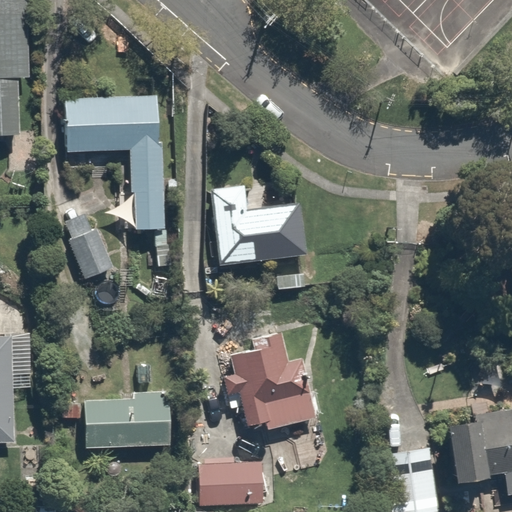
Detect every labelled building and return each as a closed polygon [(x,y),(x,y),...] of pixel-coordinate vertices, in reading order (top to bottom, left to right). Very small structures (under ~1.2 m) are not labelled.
[(12,74),(24,73),(20,0),(0,0),(0,126),(14,126),(12,74)] [(158,143),(156,96),(63,99),(65,154),(128,152),(129,194),(135,194),(136,229),(165,228),(162,143),(158,143)] [(245,186),(211,189),(219,266),(308,255),(299,203),(247,211),(245,186)] [(96,229),(69,241),(86,279),(112,266),(96,229)] [(236,375),(224,377),(229,395),(243,392),(251,424),(267,420),(270,429),(318,418),(303,358),(290,361),(283,332),(252,340),(255,350),(231,356),(236,375)] [(12,336),(0,336),(0,443),(16,443),(12,336)] [(467,349),(466,379),(508,381),(509,351),(467,349)] [(134,393),(134,399),(85,400),(86,448),(171,445),(170,392),(134,393)] [(449,426),(459,481),(505,473),(508,495),(511,494),(511,409),(475,416),(476,422),(449,426)] [(431,448),(380,454),(387,511),(429,511),(439,511),(431,448)] [(262,462),(199,465),(200,505),(264,503),(262,462)]
